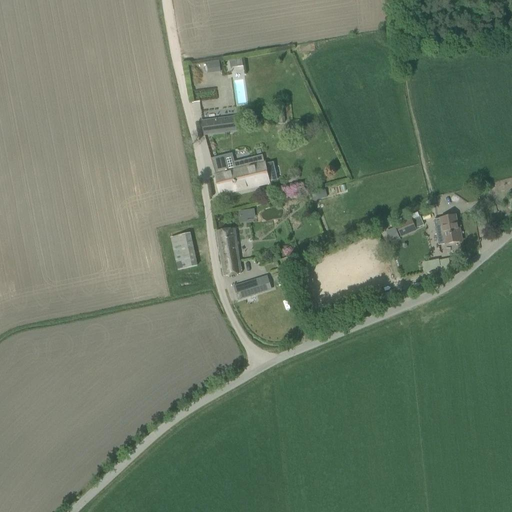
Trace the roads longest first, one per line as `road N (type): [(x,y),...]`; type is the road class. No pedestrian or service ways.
road 1 (unclassified): [(74,511),(198,403),(308,344),(426,298),(511,233)]
road 2 (track): [(259,368),(221,296),(164,0)]
